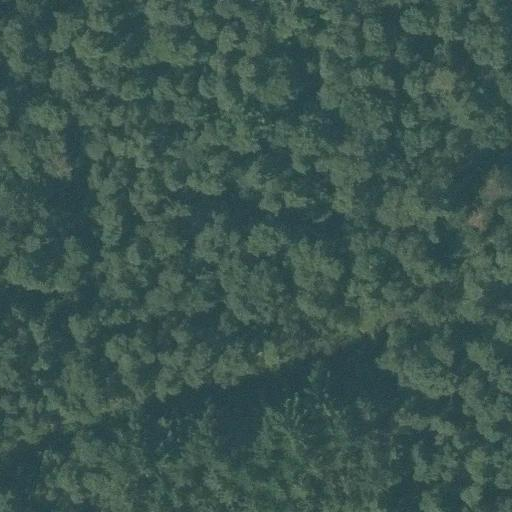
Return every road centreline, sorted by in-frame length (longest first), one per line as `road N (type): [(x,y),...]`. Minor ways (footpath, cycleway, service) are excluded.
road 1 (track): [(108,411),(394,307),(511,214)]
road 2 (track): [(108,411),(29,0)]
